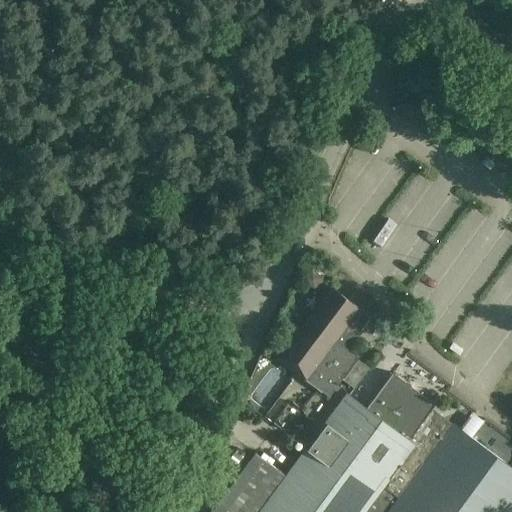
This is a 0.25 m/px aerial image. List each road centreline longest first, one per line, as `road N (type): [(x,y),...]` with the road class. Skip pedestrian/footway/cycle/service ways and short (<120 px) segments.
road 1 (unclassified): [(401,0),(262,306),(183,295),(128,273)]
road 2 (unclassified): [(128,273),(26,360),(0,471)]
road 3 (track): [(178,511),(224,417),(262,306)]
road 4 (unclassified): [(128,273),(0,223)]
